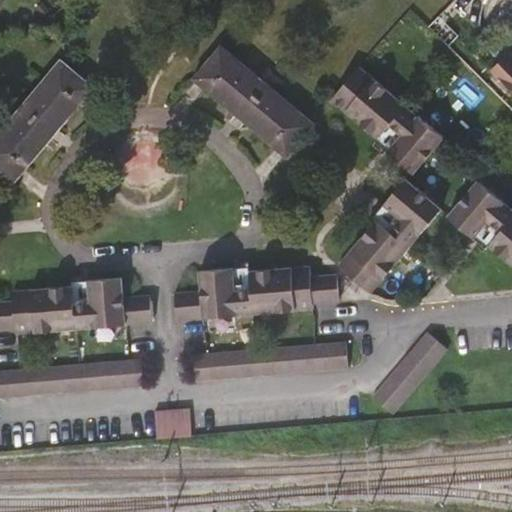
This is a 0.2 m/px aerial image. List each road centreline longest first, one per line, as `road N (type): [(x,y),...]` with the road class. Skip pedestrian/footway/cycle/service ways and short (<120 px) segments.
road 1 (residential): [(165,261),(77,267),(54,229),(50,203),(79,147),(108,126),(143,118),(212,131),(248,178),(255,208),(240,253)]
road 2 (residential): [(406,322),(367,381),(175,400)]
road 3 (residential): [(170,338),(365,318),(406,322)]
road 4 (residential): [(175,400),(0,416)]
road 5 (residential): [(0,354),(170,338)]
